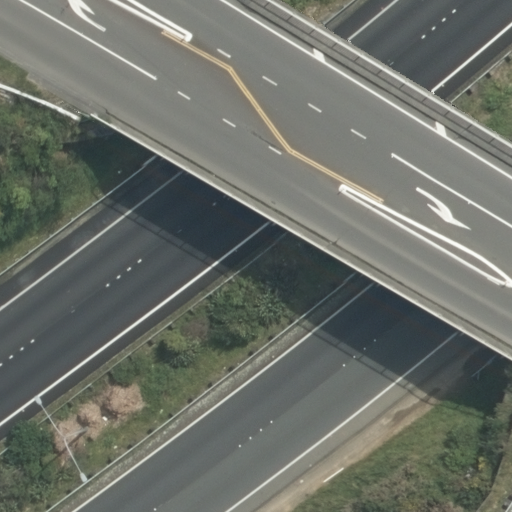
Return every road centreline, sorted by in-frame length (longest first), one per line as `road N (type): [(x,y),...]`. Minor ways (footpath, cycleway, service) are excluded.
road 1 (motorway): [(0,358),(464,0)]
road 2 (secondary): [(511,256),(75,0)]
road 3 (motorway): [(511,222),(146,511)]
